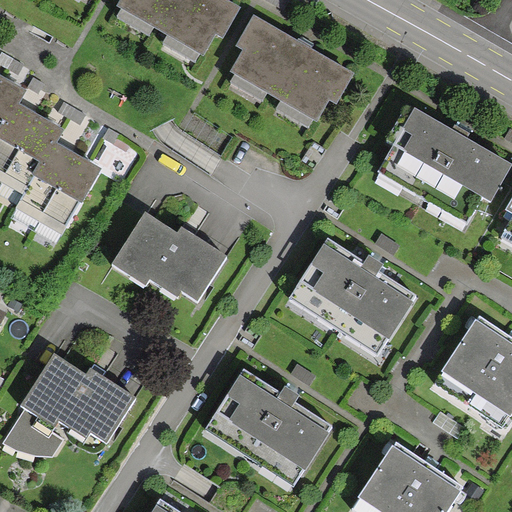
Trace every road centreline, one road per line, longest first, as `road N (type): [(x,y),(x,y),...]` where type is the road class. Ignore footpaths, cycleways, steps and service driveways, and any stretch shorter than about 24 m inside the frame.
road 1 (residential): [(103,511),(350,133)]
road 2 (unknown): [(305,511),(370,432),(455,283),(313,188)]
road 3 (primary): [(368,0),(511,81)]
road 4 (unknown): [(154,433),(281,511)]
